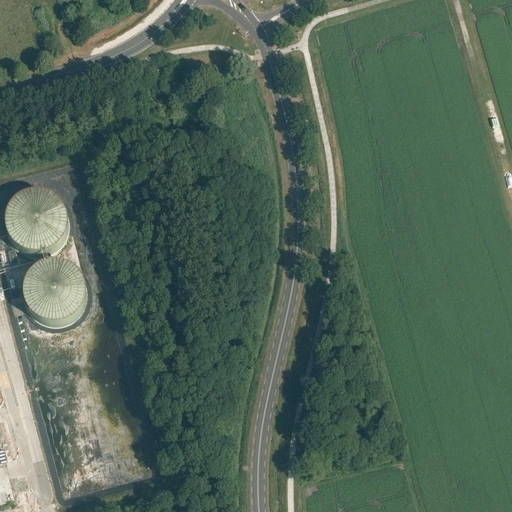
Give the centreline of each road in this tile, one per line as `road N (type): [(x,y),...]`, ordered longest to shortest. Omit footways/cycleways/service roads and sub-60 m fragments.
road 1 (primary): [(259,511),(264,419),(299,233),(290,139),(257,31)]
road 2 (tertiary): [(0,92),(136,47),(186,0)]
